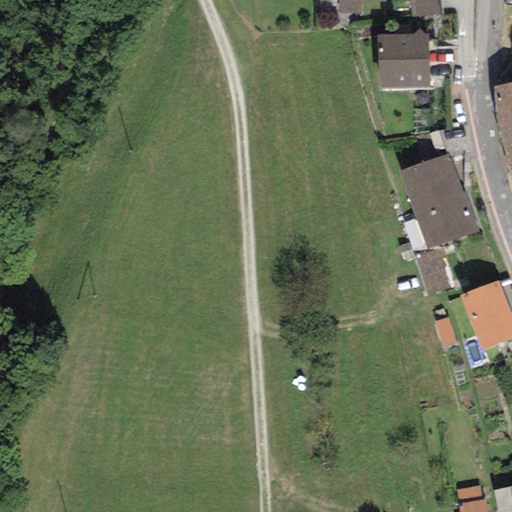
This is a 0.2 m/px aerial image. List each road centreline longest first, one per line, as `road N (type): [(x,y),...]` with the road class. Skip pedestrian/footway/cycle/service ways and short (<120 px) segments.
road 1 (track): [(203,0),(238,89),(265,511)]
road 2 (residential): [(484,131),(463,69),(464,0)]
road 3 (tertiary): [(484,131),(488,0)]
